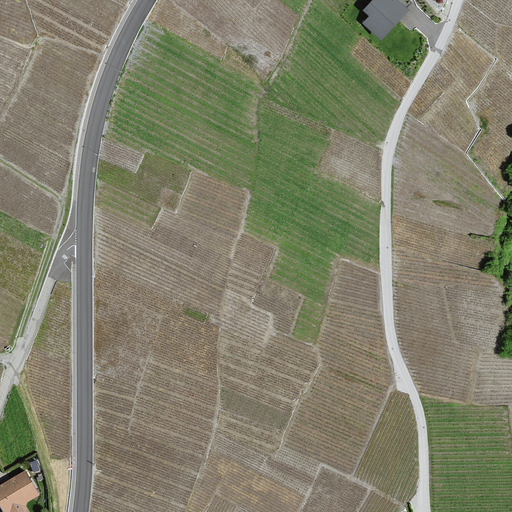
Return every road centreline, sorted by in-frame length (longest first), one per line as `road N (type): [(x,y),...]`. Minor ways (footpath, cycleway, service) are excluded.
road 1 (unclassified): [(425,511),(421,414),(386,306),(387,173),(409,97),(448,39),(462,0)]
road 2 (tertiary): [(84,236),(78,511)]
road 3 (tertiary): [(146,0),(113,64),(92,134),(84,236)]
road 4 (residential): [(16,362),(66,246),(84,236)]
